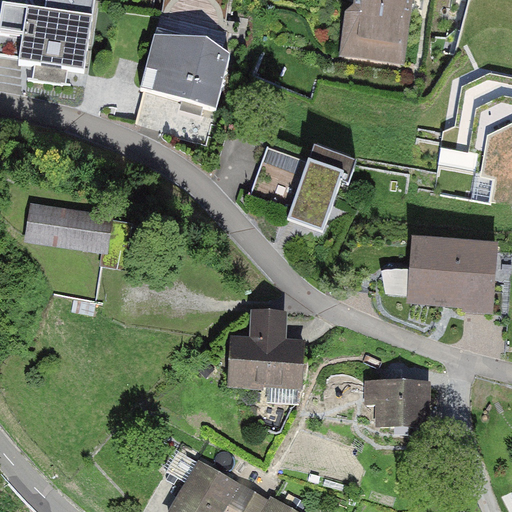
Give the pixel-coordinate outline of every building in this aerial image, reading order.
[(60,71),(85,75),(96,0),(0,0),(0,55),(16,58),(16,63),(28,65),(25,79),(58,84),(60,71)] [(416,0),(353,0),(344,53),(405,64),(416,0)] [(511,0),(471,0),(462,40),(473,7),(481,0),(511,0)] [(483,59),(481,74),(511,81),(511,0),(481,0),(473,7),(462,40),(469,43),(466,55),(483,59)] [(159,42),(135,124),(206,144),(229,62),(159,42)] [(468,152),(474,154),(480,117),(505,106),(511,107),(511,85),(492,82),(466,94),(459,130),(472,131),(468,152)] [(486,155),(484,178),(493,142),(511,135),(511,107),(505,106),(480,117),(474,154),(486,155)] [(501,180),(495,207),(511,210),(511,135),(493,142),(484,178),(501,180)] [(347,194),(358,169),(316,152),(310,166),(269,149),(249,198),(292,216),(289,225),(323,239),(343,192),(347,194)] [(112,217),(36,205),(29,245),(106,257),(112,217)] [(496,251),(411,245),(406,303),(492,309),(496,251)] [(235,344),(233,386),(262,388),(262,385),(300,387),(302,348),(283,347),(285,319),(256,317),(254,345),(235,344)] [(381,387),(368,387),(368,404),(368,407),(381,407),(380,428),(427,429),(428,387),(381,386),(381,387)] [(247,511),(263,511),(272,498),(200,456),(167,511),(221,511),(228,501),(247,511)] [(303,511),(272,495),(272,498),(263,511),(303,511)]
